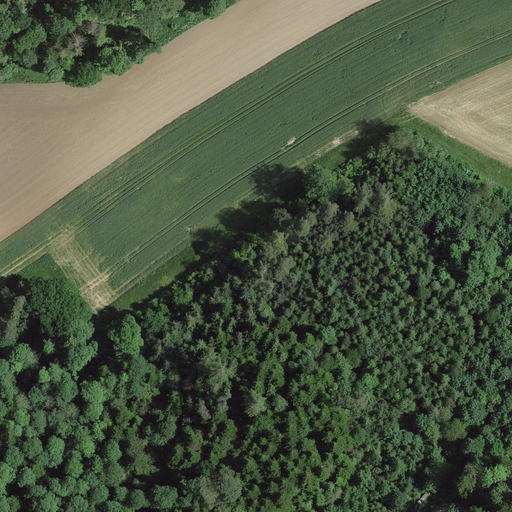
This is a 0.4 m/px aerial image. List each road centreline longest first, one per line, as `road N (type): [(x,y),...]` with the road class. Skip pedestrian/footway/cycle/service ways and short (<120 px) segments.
road 1 (track): [(164,511),(215,475),(299,371)]
road 2 (track): [(77,511),(59,482),(96,340)]
